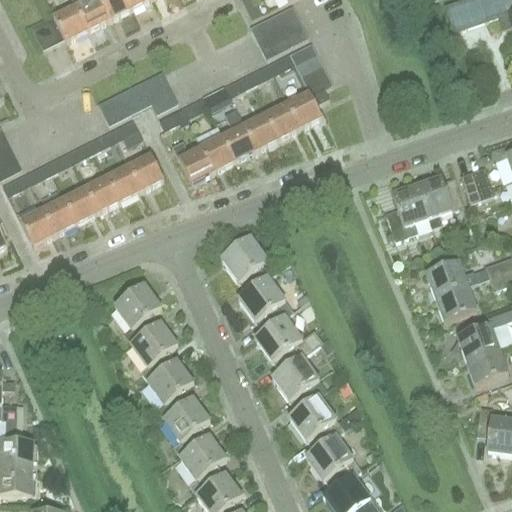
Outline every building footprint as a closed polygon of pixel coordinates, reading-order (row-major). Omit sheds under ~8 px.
[(125,0),(99,0),(97,1),(110,26),(133,15),(125,0)] [(151,0),(125,0),(133,15),(153,4),(151,0)] [(263,18),(253,0),(243,0),(241,2),(252,24),(263,18)] [(511,0),(480,0),(446,12),(455,37),(499,22),(504,35),(511,31),(511,0)] [(97,1),(76,11),(89,37),(110,26),(97,1)] [(291,10),(271,21),(276,32),(297,21),(291,10)] [(76,11),(55,22),(65,43),(67,47),(89,37),(76,11)] [(271,21),(250,32),(256,43),(276,32),(271,21)] [(303,32),(297,21),(276,32),(282,43),(303,32)] [(55,22),(44,28),(54,48),(65,43),(55,22)] [(44,28),(33,33),(44,54),(54,48),(44,28)] [(276,32),(256,43),(261,54),(282,43),(276,32)] [(308,43),(303,32),(282,43),(288,54),(308,43)] [(282,43),(261,54),(267,64),(288,54),(282,43)] [(296,69),(317,59),(311,48),(290,59),(291,60),(296,69)] [(296,69),(301,79),(322,69),(317,59),(296,69)] [(296,69),(291,60),(268,71),(273,81),(296,69)] [(301,79),(306,90),(327,80),(322,69),(301,79)] [(268,71),(247,81),(252,91),(273,81),(268,71)] [(162,76),(141,87),(146,98),(167,87),(162,76)] [(327,80),(306,90),(310,98),(311,100),(324,94),(332,90),(327,80)] [(252,91),(247,81),(225,92),(230,102),(252,91)] [(141,87),(130,92),(141,114),(151,109),(151,108),(146,98),(141,87)] [(173,98),(167,87),(146,98),(151,108),(173,98)] [(130,92),(120,97),(125,108),(131,119),(141,114),(130,92)] [(225,92),(214,98),(220,108),(230,103),(230,102),(225,92)] [(318,113),(331,106),(324,94),(311,100),(318,113)] [(98,108),(103,119),(125,108),(120,97),(98,108)] [(178,109),(173,98),(151,109),(157,119),(178,109)] [(310,98),(288,110),(301,135),(323,124),(318,113),(311,100),(310,98)] [(208,113),(203,103),(182,113),(187,123),(208,113)] [(103,119),(109,130),(131,119),(125,108),(103,119)] [(288,110),(266,121),(279,146),(301,135),(288,110)] [(187,123),(182,113),(159,125),(164,135),(180,127),(182,131),(188,127),(186,123),(187,123)] [(258,157),(236,114),(225,120),(234,137),(223,142),(236,168),(258,157)] [(279,146),(266,121),(246,131),(237,114),(236,114),(258,157),(279,146)] [(133,124),(111,136),(116,146),(123,143),(128,152),(143,144),(133,124)] [(116,146),(111,136),(89,147),(95,157),(116,146)] [(0,158),(11,153),(5,142),(0,144),(0,158)] [(236,168),(223,142),(202,153),(215,179),(236,168)] [(95,157),(89,147),(67,158),(73,168),(95,157)] [(215,179),(202,153),(190,159),(185,148),(175,153),(193,190),(215,179)] [(0,171),(16,164),(11,153),(0,158),(0,171)] [(73,168),(67,158),(46,169),(51,179),(73,168)] [(130,172),(143,197),(165,186),(153,161),(130,172)] [(22,174),(16,164),(0,171),(0,184),(0,185),(22,174)] [(51,179),(46,169),(25,179),(30,190),(51,179)] [(143,197),(130,172),(109,183),(121,208),(143,197)] [(484,172),(473,176),(482,205),(494,200),(484,172)] [(482,205),(473,176),(460,180),(470,209),(482,205)] [(30,190),(25,179),(3,191),(8,201),(30,190)] [(429,223),(428,223),(432,234),(442,230),(438,220),(454,215),(453,214),(464,210),(455,182),(443,186),(442,182),(418,191),(429,223)] [(121,208),(109,183),(87,194),(100,219),(121,208)] [(429,223),(418,191),(393,199),(398,213),(386,217),(396,245),(418,238),(414,228),(428,223),(429,223)] [(100,219),(87,194),(66,205),(78,230),(100,219)] [(78,230),(66,205),(44,216),(57,241),(78,230)] [(57,241),(44,216),(22,227),(35,252),(57,241)] [(0,256),(8,252),(0,235),(0,256)] [(252,241),(222,263),(239,287),(240,286),(247,295),(268,280),(269,282),(277,276),(269,266),(270,265),(252,241)] [(489,284),(511,275),(511,260),(485,271),(489,284)] [(459,266),(426,279),(435,304),(469,292),(468,291),(477,287),(473,276),(464,279),(459,266)] [(511,275),(489,284),(494,295),(511,288),(511,275)] [(247,295),(238,301),(255,325),(257,324),(264,334),(285,319),(286,321),(294,316),(285,304),(286,304),(269,282),(268,280),(247,295)] [(125,337),(132,347),(160,327),(153,318),(162,312),(145,289),(116,310),(132,332),(125,337)] [(469,292),(435,304),(444,327),(477,315),(469,292)] [(303,298),(293,305),(297,311),(306,304),(303,298)] [(458,342),(466,366),(500,354),(492,331),(511,324),(511,309),(466,328),(469,338),(458,342)] [(264,334),(255,341),(273,364),(274,364),(282,374),(302,359),(303,361),(322,347),(314,335),(303,344),(286,321),(285,319),(264,334)] [(142,376),(149,386),(176,366),(170,356),(178,350),(161,326),(160,327),(132,347),(131,348),(148,372),(142,376)] [(509,379),(500,354),(466,366),(475,391),(509,379)] [(282,374),(273,381),(290,405),(291,404),(299,414),(320,399),(321,401),(328,396),(319,383),(303,361),(302,359),(282,374)] [(158,414),(165,424),(193,404),(186,394),(194,387),(178,365),(176,366),(149,386),(148,386),(164,409),(158,414)] [(0,424),(5,425),(4,447),(16,447),(18,390),(3,389),(3,378),(0,378),(0,424)] [(299,414),(290,420),(307,444),(308,443),(315,454),(336,438),(337,439),(364,420),(359,412),(339,427),(337,424),(338,424),(321,401),(320,399),(299,414)] [(165,424),(181,447),(202,432),(211,426),(194,403),(193,404),(165,424)] [(490,442),(488,457),(511,460),(511,424),(493,422),(494,412),(480,411),(476,440),(490,442)] [(191,489),(198,499),(226,479),(219,470),(227,464),(210,441),(209,442),(202,432),(181,447),(175,451),(182,461),(181,462),(197,484),(191,489)] [(325,484),(332,493),(353,478),(354,479),(361,473),(354,464),(355,464),(337,439),(336,438),(315,454),(306,460),(324,485),(325,484)] [(0,461),(0,473),(33,475),(33,466),(36,466),(37,448),(16,447),(4,447),(1,447),(1,461),(0,461)] [(33,475),(0,473),(0,485),(0,486),(0,491),(0,499),(36,501),(36,484),(33,484),(33,475)] [(239,511),(236,508),(244,502),(227,478),(226,479),(198,499),(206,511),(239,511)] [(332,493),(323,499),(332,511),(377,511),(354,479),(353,478),(332,493)]
